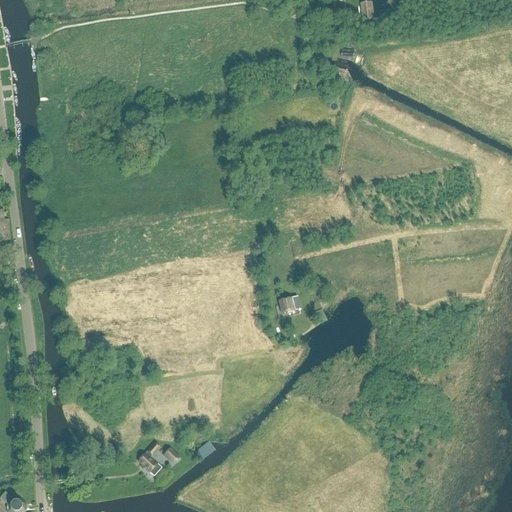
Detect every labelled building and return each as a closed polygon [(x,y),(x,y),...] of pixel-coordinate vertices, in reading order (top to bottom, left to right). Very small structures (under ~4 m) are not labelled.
[(360,4),(362,21),(374,20),(372,2),(360,4)] [(332,75),(345,79),(346,70),(347,67),(339,64),(335,63),(332,75)] [(0,242),(10,241),(8,221),(3,222),(2,211),(0,211),(0,242)] [(283,315),(295,312),(300,310),(297,298),(292,300),(280,303),(283,315)] [(208,443),(195,454),(200,460),(214,450),(208,443)] [(144,455),(145,456),(138,463),(150,474),(154,478),(161,470),(157,466),(150,460),(151,459),(152,457),(153,458),(161,450),(154,444),(144,455)] [(170,449),(163,457),(173,466),(180,458),(170,449)] [(25,511),(26,511),(25,504),(20,499),(12,500),(5,493),(0,499),(7,505),(7,511),(25,511)]
